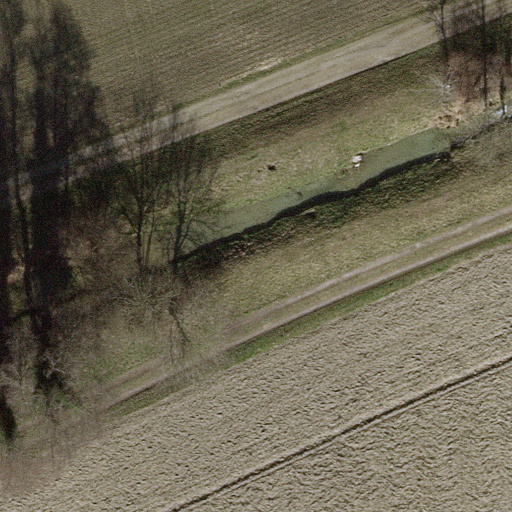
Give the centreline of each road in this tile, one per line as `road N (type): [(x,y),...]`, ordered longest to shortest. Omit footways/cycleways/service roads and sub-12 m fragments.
road 1 (track): [(0,438),(511,218)]
road 2 (track): [(496,0),(0,178)]
